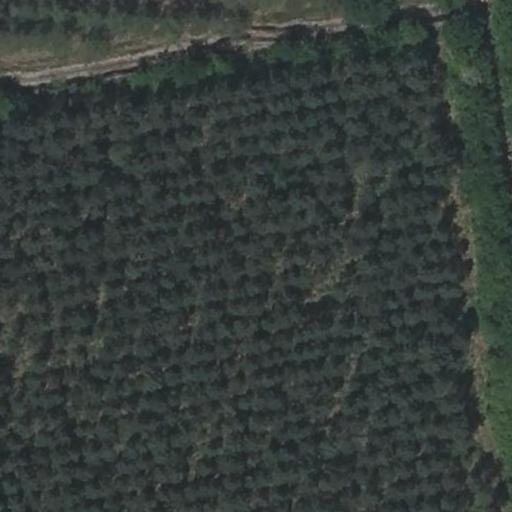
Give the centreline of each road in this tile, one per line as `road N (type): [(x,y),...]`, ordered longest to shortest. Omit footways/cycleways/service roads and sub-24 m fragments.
road 1 (track): [(483,0),(0,81)]
road 2 (track): [(491,0),(511,132)]
